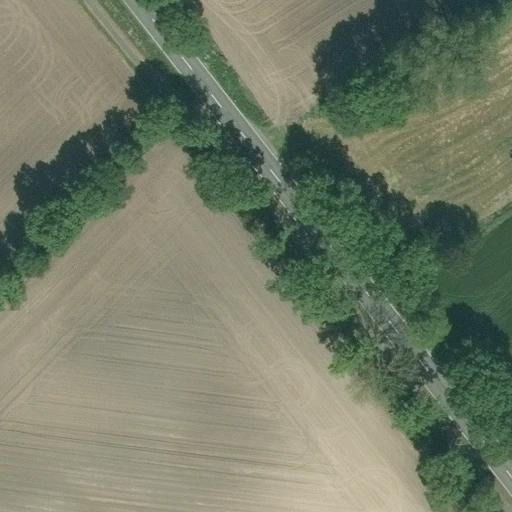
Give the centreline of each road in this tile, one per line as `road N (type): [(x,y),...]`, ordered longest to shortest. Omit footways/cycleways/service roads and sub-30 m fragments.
road 1 (secondary): [(511,486),(130,0)]
road 2 (track): [(500,0),(263,172)]
